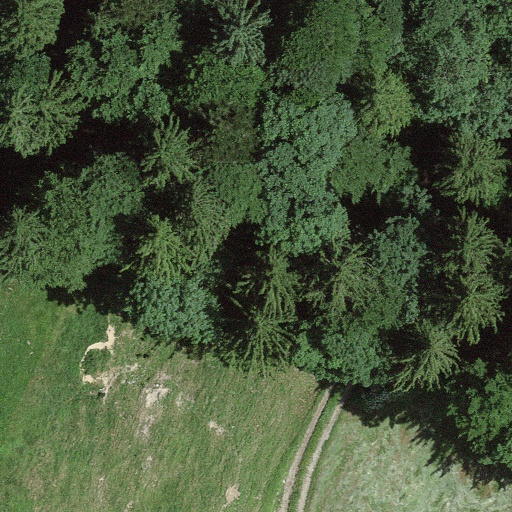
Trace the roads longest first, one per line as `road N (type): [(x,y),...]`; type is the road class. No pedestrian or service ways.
road 1 (track): [(317,511),(422,205),(358,0)]
road 2 (track): [(218,0),(0,221)]
